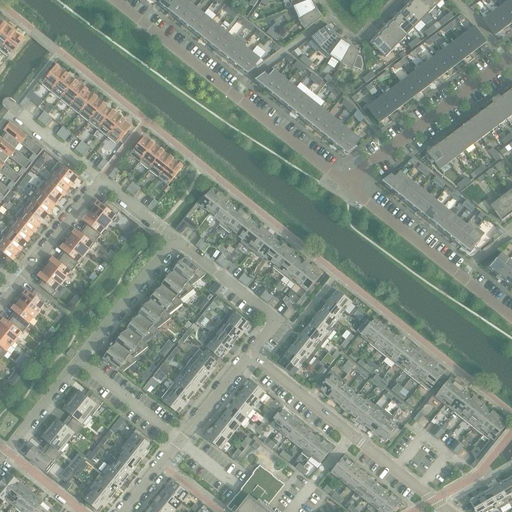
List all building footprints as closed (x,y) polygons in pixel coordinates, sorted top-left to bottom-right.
[(168,11),(176,0),(162,0),(159,4),(164,7),(163,8),(167,11),(168,11)] [(175,18),(176,17),(188,1),(186,0),(176,0),(168,11),(171,14),(175,18)] [(311,1),(311,0),(290,0),(293,8),(294,9),(310,1),(311,1)] [(429,14),(416,1),(415,0),(414,0),(410,5),(411,6),(409,8),(422,21),(429,14)] [(436,6),(429,0),(416,0),(416,1),(429,14),(436,6)] [(184,23),(196,8),(188,1),(176,17),(179,20),(179,21),(183,24),(184,23)] [(299,21),(315,11),(316,10),(313,4),(312,4),(310,1),(294,9),(298,19),(299,21)] [(511,23),(511,7),(508,2),(500,8),(511,24),(511,23)] [(230,15),(233,11),(229,7),(225,11),(230,15)] [(422,21),(409,8),(408,7),(403,12),(404,13),(402,15),(414,28),(422,21)] [(191,31),(192,30),(204,14),(196,8),(184,23),(187,26),(187,27),(191,31)] [(511,24),(500,8),(492,14),(504,30),(511,24)] [(235,19),(238,14),(233,11),(230,15),(235,19)] [(306,31),(321,19),(317,13),(316,13),(315,11),(299,21),(306,31)] [(454,17),(451,13),(446,16),(449,21),(454,17)] [(199,37),(200,36),(212,21),(204,14),(192,30),(195,33),(195,34),(199,37)] [(414,28),(402,15),(401,14),(396,20),(397,20),(394,23),(407,35),(414,28)] [(504,30),(492,14),(484,21),(483,21),(495,36),(504,30)] [(449,21),(446,16),(441,20),(444,25),(449,21)] [(246,28),(249,23),(244,20),(241,24),(246,28)] [(208,43),(220,27),(212,21),(200,36),(204,39),(203,40),(207,43),(208,43)] [(407,35),(394,23),(393,22),(388,27),(389,28),(387,30),(400,43),(407,35)] [(251,32),(254,27),(249,23),(246,28),(251,32)] [(437,30),(434,25),(429,29),(433,33),(437,30)] [(10,30),(5,26),(0,31),(0,46),(1,47),(1,48),(13,32),(13,33),(14,32),(11,29),(10,30)] [(321,49),(333,35),(331,32),(332,32),(327,26),(311,38),(320,48),(321,49)] [(216,49),(228,33),(220,27),(208,43),(212,46),(211,46),(215,50),(216,49)] [(486,43),(476,28),(475,27),(475,28),(475,27),(466,34),(478,49),(486,43)] [(271,37),(275,33),(270,29),(266,33),(271,37)] [(400,43),(387,30),(386,29),(381,34),(382,35),(380,37),(393,50),(400,43)] [(433,33),(429,29),(424,33),(428,37),(433,33)] [(18,37),(13,33),(13,32),(1,48),(1,47),(0,48),(0,51),(7,57),(23,38),(19,36),(18,37)] [(262,41),(265,36),(260,32),(257,37),(262,41)] [(223,56),(224,55),(236,40),(228,33),(216,49),(220,52),(219,53),(223,56)] [(276,41),(279,37),(275,33),(271,37),(276,41)] [(331,57),(341,42),(338,40),(339,39),(334,34),(333,35),(321,49),(330,56),(331,57)] [(478,49),(466,34),(458,40),(470,55),(478,49)] [(393,50),(380,37),(379,36),(374,41),(375,42),(372,45),(385,58),(393,50)] [(232,62),(244,46),(247,43),(238,37),(236,40),(224,55),(227,58),(227,59),(231,63),(232,62)] [(421,42),(418,38),(413,41),(416,46),(421,42)] [(470,55),(458,40),(450,46),(462,61),(470,55)] [(341,64),(349,47),(347,46),(347,44),(341,41),(341,42),(331,57),(341,64)] [(416,46),(413,41),(408,45),(411,49),(416,46)] [(239,69),(240,68),(252,52),(244,46),(232,62),(235,65),(235,66),(239,69)] [(363,64),(361,57),(360,56),(358,55),(359,52),(356,50),(356,49),(350,46),(349,47),(341,64),(353,69),(354,67),(361,69),(363,65),(363,64)] [(462,61),(450,46),(442,52),(453,68),(462,61)] [(255,66),(261,59),(252,52),(240,68),(243,71),(243,72),(246,75),(247,74),(248,74),(257,67),(255,66)] [(407,56),(405,54),(404,52),(399,56),(402,60),(403,59),(407,56)] [(453,68),(442,52),(434,58),(445,74),(453,68)] [(290,63),(294,59),(289,55),(284,58),(284,59),(290,63)] [(305,64),(308,60),(304,56),(300,60),(305,64)] [(445,74),(434,58),(425,65),(437,80),(445,74)] [(310,68),(313,63),(308,60),(305,64),(310,68)] [(298,70),(302,65),(297,62),(294,66),(298,70)] [(38,82),(51,92),(65,74),(59,69),(60,68),(57,65),(54,69),(51,72),(48,70),(38,82)] [(303,74),(307,69),(302,65),(298,70),(303,74)] [(437,80),(425,65),(417,71),(429,86),(437,80)] [(266,89),(278,73),(274,70),(269,77),(265,73),(255,80),(255,81),(260,85),(265,90),(266,89)] [(429,86),(417,71),(409,77),(421,92),(429,86)] [(376,76),(372,72),(368,75),(371,80),(376,76)] [(66,73),(65,74),(51,92),(60,100),(75,82),(75,81),(69,77),(70,76),(66,73)] [(276,98),(276,97),(289,82),(278,73),(266,89),(272,94),(271,95),(276,98)] [(314,82),(318,78),(313,74),(310,79),(314,82)] [(329,83),(332,79),(327,75),(324,79),(329,83)] [(371,80),(368,75),(363,79),(366,83),(371,80)] [(421,92),(409,77),(401,83),(413,99),(421,92)] [(319,86),(322,82),(318,78),(314,82),(319,86)] [(75,80),(75,81),(75,82),(60,100),(70,107),(84,89),(78,84),(79,83),(75,80)] [(284,104),(297,88),(289,82),(276,97),(280,100),(279,101),(284,104)] [(413,99),(401,83),(393,89),(404,105),(413,99)] [(332,93),(336,89),(331,85),(327,89),(332,93)] [(85,88),(84,89),(70,107),(79,115),(94,97),(93,96),(88,92),(88,91),(85,88)] [(292,110),(305,94),(297,88),(284,104),(288,107),(287,107),(291,111),(292,110)] [(337,97),(340,92),(336,89),(332,93),(337,97)] [(404,105),(393,89),(385,96),(396,111),(404,105)] [(511,94),(510,92),(502,98),(511,111),(511,94)] [(299,117),(300,116),(313,101),(305,94),(292,110),(296,113),(295,114),(299,117)] [(36,95),(31,101),(39,107),(44,102),(36,95)] [(79,115),(89,122),(103,104),(97,99),(98,98),(94,95),(93,96),(94,97),(79,115)] [(396,111),(385,96),(376,102),(388,117),(396,111)] [(26,97),(20,105),(24,109),(30,101),(26,97)] [(511,115),(511,111),(502,98),(494,104),(506,120),(511,115)] [(346,108),(350,104),(345,100),(342,104),(346,108)] [(307,124),(308,123),(321,107),(313,101),(300,116),(304,119),(303,120),(307,124)] [(388,117),(376,102),(368,108),(380,123),(388,117)] [(103,103),(103,104),(89,122),(98,130),(112,112),(112,111),(106,107),(107,106),(103,103)] [(351,112),(355,107),(350,104),(346,108),(351,112)] [(506,120),(494,104),(486,111),(498,126),(506,120)] [(316,129),(329,114),(321,107),(308,123),(312,126),(311,127),(316,130),(316,129)] [(113,110),(112,111),(112,112),(98,130),(107,137),(122,119),(121,119),(116,114),(117,113),(113,110)] [(498,126),(486,111),(478,117),(489,132),(498,126)] [(38,120),(42,123),(48,115),(44,112),(38,120)] [(324,136),(337,120),(329,114),(316,129),(320,132),(319,133),(324,136)] [(364,119),(360,114),(355,118),(359,123),(364,119)] [(52,118),(48,115),(42,123),(46,126),(52,118)] [(489,132),(478,117),(470,123),(481,138),(489,132)] [(122,118),(121,119),(122,119),(107,137),(117,145),(131,127),(125,122),(126,121),(122,118)] [(332,142),(345,126),(337,120),(324,136),(328,139),(327,139),(331,143),(332,142)] [(7,133),(2,139),(2,140),(14,149),(19,143),(34,154),(28,161),(32,164),(43,150),(10,123),(4,131),(7,133)] [(481,138),(470,123),(461,129),(473,145),(481,138)] [(340,148),(353,133),(345,126),(332,142),(336,145),(335,146),(339,149),(340,148)] [(57,135),(61,138),(67,130),(63,127),(57,135)] [(375,134),(371,129),(367,133),(371,138),(375,134)] [(473,145),(461,129),(453,135),(465,151),(473,145)] [(71,133),(67,130),(61,138),(65,141),(71,133)] [(356,146),(361,139),(353,133),(340,148),(344,151),(343,152),(347,155),(348,155),(357,148),(356,146)] [(465,151),(453,135),(445,142),(457,157),(465,151)] [(0,160),(3,163),(8,156),(23,168),(18,175),(21,177),(32,164),(28,161),(14,149),(2,140),(2,139),(0,137),(0,160)] [(144,137),(130,155),(140,163),(142,160),(154,145),(155,144),(151,141),(151,142),(144,137)] [(75,150),(79,153),(86,145),(82,142),(75,150)] [(457,157),(445,142),(437,148),(449,163),(457,157)] [(90,148),(86,145),(79,153),(83,156),(90,148)] [(140,163),(149,170),(163,152),(164,153),(165,152),(161,149),(160,150),(154,145),(142,160),(140,163)] [(449,163),(437,148),(428,154),(440,169),(449,163)] [(163,152),(149,170),(158,178),(173,160),(174,159),(170,156),(169,157),(164,153),(163,152)] [(42,156),(38,161),(43,165),(47,160),(42,156)] [(101,171),(108,163),(104,159),(97,167),(101,171)] [(0,172),(12,182),(7,188),(10,191),(21,177),(18,175),(3,163),(0,160),(0,172)] [(179,165),(173,160),(158,178),(168,186),(183,167),(180,164),(179,165)] [(39,170),(43,165),(38,161),(34,166),(39,170)] [(51,172),(54,174),(70,187),(71,188),(74,185),(73,184),(78,177),(59,162),(51,172)] [(115,169),(109,177),(113,180),(119,172),(115,169)] [(394,192),(406,177),(400,172),(395,178),(392,175),(392,174),(382,182),(386,185),(385,186),(391,190),(394,192)] [(27,174),(24,179),(28,183),(32,178),(27,174)] [(54,174),(47,183),(63,196),(64,197),(67,194),(66,193),(70,187),(54,174)] [(401,199),(402,198),(414,183),(406,177),(394,192),(398,195),(398,196),(401,199)] [(25,188),(28,183),(24,179),(20,184),(25,188)] [(44,181),(37,190),(56,205),(56,206),(57,206),(59,203),(58,202),(63,196),(47,183),(44,181)] [(0,194),(1,195),(0,196),(0,203),(3,201),(7,196),(10,191),(7,188),(0,182),(0,194)] [(126,190),(130,194),(137,185),(133,182),(126,190)] [(409,204),(421,189),(414,183),(402,198),(406,201),(405,202),(409,205),(409,204)] [(141,188),(137,185),(130,194),(134,197),(141,188)] [(416,211),(417,210),(429,195),(421,189),(409,204),(413,207),(413,208),(416,211)] [(452,197),(455,193),(451,189),(447,193),(452,197)] [(51,211),(56,206),(56,205),(37,190),(30,199),(49,214),(48,215),(49,215),(52,212),(51,211)] [(200,205),(211,214),(224,197),(219,192),(217,194),(212,190),(207,196),(205,194),(205,193),(175,230),(181,235),(187,228),(196,231),(200,227),(189,219),(200,205)] [(10,191),(7,196),(12,200),(15,195),(10,191)] [(511,213),(511,197),(508,193),(500,199),(511,214),(511,213)] [(424,216),(436,201),(429,195),(417,210),(421,213),(420,214),(424,217),(424,216)] [(8,205),(12,200),(7,196),(3,201),(8,205)] [(230,201),(224,197),(211,214),(221,222),(222,222),(233,207),(228,203),(230,201)] [(30,199),(22,208),(41,223),(41,224),(42,225),(45,221),(44,220),(48,215),(49,214),(30,199)] [(511,214),(500,199),(491,206),(495,212),(502,221),(511,214)] [(158,203),(154,200),(148,208),(152,211),(158,203)] [(96,206),(91,212),(109,226),(112,222),(111,221),(115,216),(116,217),(121,211),(107,201),(103,206),(98,201),(95,206),(96,206)] [(432,222),(444,207),(436,201),(424,216),(428,219),(428,220),(431,223),(432,222)] [(467,209),(470,205),(466,201),(462,205),(467,209)] [(239,212),(233,207),(222,222),(221,222),(219,225),(230,234),(232,231),(246,214),(240,210),(239,212)] [(439,229),(440,228),(452,213),(444,207),(432,222),(436,225),(435,226),(439,229)] [(15,218),(18,220),(34,233),(35,234),(37,230),(36,230),(41,224),(41,223),(22,208),(15,218)] [(88,225),(84,229),(98,240),(102,235),(101,234),(105,229),(106,230),(109,226),(91,212),(87,217),(86,216),(83,221),(88,225)] [(447,234),(459,219),(452,213),(440,228),(443,231),(443,232),(446,235),(447,234)] [(251,218),(246,214),(232,231),(243,239),(255,224),(250,220),(251,218)] [(454,241),(454,240),(467,225),(459,219),(447,234),(451,237),(450,238),(454,241)] [(18,220),(11,229),(27,242),(26,242),(27,243),(30,239),(29,239),(34,233),(18,220)] [(260,229),(255,224),(243,239),(240,242),(252,251),(267,231),(262,227),(260,229)] [(461,247),(462,246),(474,231),(467,225),(454,240),(458,243),(458,244),(461,247)] [(22,248),(26,242),(27,242),(11,229),(8,226),(0,236),(19,251),(20,252),(23,249),(22,248)] [(73,235),(69,240),(87,254),(90,250),(89,249),(93,244),(94,245),(98,240),(84,229),(81,234),(76,229),(72,234),(73,235)] [(127,231),(122,237),(127,241),(132,235),(127,231)] [(273,236),(267,231),(252,251),(263,260),(265,257),(277,242),(271,237),(273,236)] [(474,247),(482,237),(474,231),(462,246),(466,249),(465,250),(470,254),(475,248),(474,247)] [(15,257),(19,251),(0,236),(0,250),(13,261),(16,258),(15,257)] [(195,246),(200,249),(205,243),(201,239),(195,246)] [(65,253),(62,257),(75,268),(79,263),(78,262),(82,257),(83,258),(87,254),(69,240),(65,245),(64,244),(60,249),(65,253)] [(282,246),(277,242),(265,257),(275,265),(289,248),(283,244),(282,246)] [(210,245),(205,243),(200,249),(204,253),(210,245)] [(216,262),(221,267),(226,261),(232,253),(227,250),(221,245),(218,248),(222,255),(216,262)] [(294,253),(289,248),(275,265),(273,268),(284,277),(298,259),(293,255),(294,253)] [(497,274),(509,259),(502,253),(494,263),(493,262),(488,268),(493,272),(494,271),(497,274)] [(51,263),(46,268),(64,282),(67,278),(66,277),(70,272),(71,273),(75,268),(62,257),(58,262),(53,258),(50,262),(51,263)] [(295,285),(297,283),(310,266),(305,261),(303,263),(298,259),(284,277),(295,285)] [(505,280),(511,271),(511,261),(509,259),(497,274),(497,275),(501,278),(501,277),(505,280)] [(173,272),(176,275),(191,287),(192,286),(206,275),(188,260),(184,265),(180,262),(173,272)] [(231,263),(226,261),(221,267),(225,270),(231,263)] [(316,270),(310,266),(297,283),(307,291),(296,305),(286,296),(283,300),(288,309),(283,316),(289,321),(318,284),(317,283),(317,284),(315,283),(320,276),(314,272),(316,270)] [(61,286),(64,282),(46,268),(42,273),(41,273),(38,277),(43,281),(39,286),(53,296),(57,291),(56,290),(60,285),(61,286)] [(93,273),(89,279),(94,282),(98,277),(93,273)] [(239,281),(243,284),(248,278),(245,273),(239,281)] [(195,289),(192,286),(191,287),(176,275),(173,280),(169,277),(161,287),(165,289),(180,301),(195,289)] [(253,280),(248,278),(243,284),(247,287),(253,280)] [(183,303),(180,301),(165,289),(161,294),(157,291),(150,301),(153,304),(154,303),(168,315),(169,315),(183,303)] [(24,296),(20,301),(38,315),(41,311),(40,310),(44,305),(47,308),(52,302),(35,290),(32,294),(27,290),(23,295),(24,296)] [(260,298),(264,301),(269,295),(266,290),(260,298)] [(337,291),(330,300),(344,311),(351,303),(337,291)] [(275,297),(269,295),(264,301),(269,305),(275,297)] [(216,305),(221,298),(218,296),(213,302),(216,305)] [(330,300),(323,308),(338,320),(344,311),(330,300)] [(16,314),(13,318),(27,329),(30,324),(29,323),(33,318),(34,319),(38,315),(20,301),(16,306),(15,305),(11,310),(16,314)] [(172,318),(169,315),(168,315),(154,303),(153,304),(150,308),(146,305),(138,315),(142,318),(157,330),(157,329),(172,318)] [(323,308),(316,317),(331,328),(338,320),(323,308)] [(207,309),(202,315),(206,318),(210,312),(207,309)] [(249,325),(235,313),(231,310),(224,319),(242,334),(249,325)] [(201,324),(206,318),(202,315),(197,322),(201,324)] [(316,317),(310,325),(324,337),(331,328),(316,317)] [(2,324),(0,326),(0,330),(15,343),(19,339),(18,338),(22,333),(23,334),(27,329),(13,318),(9,322),(4,319),(1,323),(2,324)] [(160,332),(157,329),(157,330),(142,318),(138,323),(135,320),(127,330),(130,333),(131,332),(145,344),(146,344),(160,332)] [(236,342),(242,334),(224,319),(218,328),(236,342)] [(367,319),(362,325),(365,328),(370,322),(367,319)] [(361,337),(370,344),(383,327),(375,320),(361,337)] [(310,325),(303,333),(317,345),(324,337),(310,325)] [(360,334),(365,328),(362,325),(357,331),(360,334)] [(392,333),(383,327),(370,344),(378,351),(392,333)] [(190,328),(185,334),(189,337),(194,331),(190,328)] [(229,351),(236,342),(218,328),(211,336),(229,351)] [(0,353),(4,357),(8,352),(7,351),(11,347),(12,347),(15,343),(0,330),(0,353)] [(149,346),(146,344),(145,344),(131,332),(130,333),(127,337),(123,334),(115,344),(119,347),(134,358),(149,346)] [(303,333),(296,342),(311,353),(317,345),(303,333)] [(378,351),(386,358),(400,340),(392,333),(378,351)] [(184,343),(189,337),(185,334),(180,340),(184,343)] [(222,359),(229,351),(211,336),(204,345),(222,359)] [(343,349),(349,342),(346,340),(340,347),(343,349)] [(386,358),(395,364),(409,347),(400,340),(386,358)] [(296,342),(289,350),(304,362),(311,353),(296,342)] [(137,361),(134,358),(119,347),(115,351),(112,349),(104,358),(122,373),(137,361)] [(404,371),(406,369),(406,368),(417,354),(409,347),(395,364),(404,371)] [(163,348),(159,353),(164,357),(168,352),(163,348)] [(176,348),(171,355),(175,357),(180,351),(176,348)] [(75,353),(71,349),(66,355),(71,358),(75,353)] [(293,376),(304,362),(289,350),(278,364),(293,376)] [(16,367),(23,372),(34,358),(30,355),(27,353),(16,367)] [(203,353),(196,361),(211,373),(218,364),(203,353)] [(406,369),(414,375),(426,360),(417,354),(406,368),(406,369)] [(170,363),(175,357),(171,355),(167,361),(170,363)] [(348,358),(354,363),(357,360),(351,355),(348,358)] [(330,366),(335,360),(332,357),(327,364),(330,366)] [(434,367),(426,360),(414,375),(411,378),(420,385),(434,367)] [(196,361),(190,369),(205,381),(211,373),(196,361)] [(341,370),(347,375),(354,366),(348,361),(341,370)] [(356,365),(363,370),(366,366),(360,361),(356,365)] [(164,365),(159,371),(162,373),(167,367),(164,365)] [(372,371),(366,366),(363,370),(369,375),(372,371)] [(353,371),(359,376),(362,373),(356,367),(353,371)] [(443,374),(434,367),(420,385),(429,392),(443,374)] [(324,368),(319,374),(322,377),(327,370),(324,368)] [(190,369),(184,377),(198,389),(205,381),(190,369)] [(157,379),(162,373),(159,371),(154,377),(157,379)] [(150,372),(146,376),(145,375),(142,380),(145,383),(149,378),(148,378),(152,373),(150,372)] [(368,378),(362,373),(359,376),(366,381),(368,378)] [(317,383),(322,377),(319,374),(314,380),(317,383)] [(320,391),(329,398),(341,383),(332,376),(320,391)] [(184,377),(178,385),(177,385),(192,397),(198,389),(184,377)] [(371,383),(376,387),(380,383),(374,379),(371,383)] [(435,397),(445,405),(461,385),(455,381),(454,383),(449,380),(435,397)] [(251,381),(245,390),(259,401),(266,393),(251,381)] [(388,386),(382,381),(380,383),(386,389),(388,386)] [(146,392),(151,386),(148,383),(143,390),(146,392)] [(175,383),(168,391),(186,405),(192,397),(177,385),(178,385),(175,383)] [(329,398),(337,404),(349,389),(341,383),(329,398)] [(383,392),(386,389),(380,383),(376,387),(383,392)] [(466,390),(461,385),(445,405),(454,413),(468,395),(465,392),(466,390)] [(390,392),(397,397),(400,393),(393,388),(390,392)] [(337,404),(345,410),(357,396),(349,389),(337,404)] [(245,390),(238,398),(253,409),(259,401),(245,390)] [(75,394),(70,400),(89,415),(92,417),(104,403),(93,394),(89,399),(79,391),(76,395),(75,394)] [(179,414),(186,405),(168,391),(161,400),(179,414)] [(385,397),(391,402),(394,398),(388,393),(385,397)] [(406,398),(400,393),(397,397),(403,402),(406,398)] [(472,398),(468,395),(454,413),(464,420),(479,400),(474,396),(472,398)] [(345,410),(353,417),(365,402),(364,402),(357,396),(345,410)] [(238,398),(232,406),(246,417),(253,409),(238,398)] [(400,403),(394,398),(391,402),(397,407),(400,403)] [(367,399),(364,402),(365,402),(353,417),(361,423),(373,409),(375,406),(367,399)] [(82,424),(89,415),(70,400),(66,405),(67,406),(64,410),(74,418),(70,423),(81,431),(85,426),(82,424)] [(415,405),(408,400),(405,404),(411,409),(415,405)] [(485,405),(479,400),(464,420),(473,428),(487,410),(483,407),(485,405)] [(408,409),(402,404),(399,408),(405,413),(408,409)] [(232,406),(226,414),(240,425),(246,417),(232,406)] [(361,423),(369,429),(381,415),(373,409),(361,423)] [(272,425),(280,431),(291,417),(283,410),(280,414),(275,420),(272,425)] [(491,413),(487,410),(473,428),(482,435),(498,415),(493,411),(491,413)] [(417,423),(424,414),(420,411),(413,420),(417,423)] [(226,414),(219,422),(234,433),(240,425),(226,414)] [(369,429),(377,436),(389,421),(381,415),(369,429)] [(482,435),(489,441),(480,452),(475,448),(471,453),(476,460),(471,466),(475,469),(504,433),(503,432),(503,433),(501,431),(506,425),(502,422),(503,420),(498,415),(482,435)] [(280,431),(288,438),(299,423),(291,417),(280,431)] [(77,436),(81,431),(70,423),(67,427),(56,419),(53,423),(52,422),(48,427),(67,443),(74,434),(77,436)] [(401,431),(389,421),(377,436),(386,443),(388,440),(391,443),(401,431)] [(219,422),(213,429),(213,430),(227,441),(234,433),(219,422)] [(263,423),(259,427),(264,431),(267,426),(263,423)] [(288,438),(296,444),(307,430),(299,423),(288,438)] [(431,434),(435,437),(442,428),(438,425),(431,434)] [(60,452),(67,443),(48,427),(43,433),(45,434),(41,438),(52,446),(48,450),(59,459),(63,454),(60,452)] [(260,435),(264,431),(259,427),(256,432),(260,435)] [(220,450),(227,441),(213,430),(213,429),(212,428),(205,437),(220,450)] [(445,431),(442,428),(435,437),(438,440),(445,431)] [(136,429),(127,441),(145,456),(152,447),(149,445),(152,441),(136,429)] [(110,430),(105,437),(109,440),(114,433),(110,430)] [(296,444),(304,450),(315,436),(307,430),(296,444)] [(310,459),(312,457),(323,443),(323,442),(315,436),(304,450),(302,453),(310,459)] [(104,446),(109,440),(105,437),(100,443),(104,446)] [(264,443),(268,446),(272,442),(267,438),(264,443)] [(450,449),(453,452),(460,443),(456,440),(450,449)] [(120,449),(124,452),(139,464),(145,456),(127,441),(120,449)] [(261,446),(256,441),(252,446),(258,450),(261,446)] [(324,441),(323,442),(323,443),(312,457),(321,464),(333,448),(324,441)] [(276,445),(272,442),(268,446),(272,450),(276,445)] [(464,446),(460,443),(453,452),(457,455),(464,446)] [(30,450),(25,456),(32,461),(31,462),(38,468),(39,467),(47,473),(59,459),(48,450),(44,455),(34,447),(31,451),(30,450)] [(97,447),(92,453),(96,456),(101,449),(97,447)] [(124,452),(118,460),(132,472),(139,464),(124,452)] [(91,462),(96,456),(92,453),(88,458),(87,459),(91,462)] [(331,472),(340,479),(352,464),(344,457),(331,472)] [(118,460),(112,468),(111,468),(126,479),(132,472),(118,460)] [(85,462),(80,469),(83,471),(88,465),(85,462)] [(296,468),(300,472),(304,468),(299,464),(296,468)] [(353,464),(352,464),(340,479),(348,486),(359,471),(352,465),(353,464)] [(101,473),(105,476),(120,487),(126,479),(111,468),(112,468),(108,465),(101,473)] [(232,508),(232,511),(269,511),(266,509),(285,485),(260,465),(253,474),(230,503),(234,506),(232,508)] [(309,471),(304,468),(300,472),(305,476),(309,471)] [(78,477),(83,471),(80,469),(75,475),(78,477)] [(348,486),(356,492),(367,478),(359,471),(348,486)] [(0,498),(4,501),(5,499),(18,482),(19,483),(19,482),(10,475),(5,481),(4,480),(0,484),(0,486),(0,487),(0,498)] [(105,476),(99,483),(99,484),(113,495),(120,487),(105,476)] [(356,492),(364,498),(375,484),(367,478),(356,492)] [(511,502),(511,486),(508,479),(498,485),(509,504),(511,502)] [(88,489),(92,492),(107,503),(113,495),(99,484),(99,483),(95,480),(88,489)] [(172,481),(165,489),(182,502),(189,494),(172,481)] [(5,499),(13,506),(27,489),(19,483),(18,482),(5,499)] [(64,488),(67,491),(72,485),(68,482),(64,488)] [(364,498),(372,505),(383,490),(375,484),(364,498)] [(500,509),(509,504),(498,485),(489,490),(498,506),(500,509)] [(13,506),(21,511),(22,511),(35,496),(27,489),(13,506)] [(165,489),(159,497),(176,510),(182,502),(165,489)] [(391,497),(383,490),(372,505),(380,511),(392,495),(391,497)] [(489,511),(498,506),(489,490),(480,495),(489,511)] [(99,511),(100,511),(107,503),(92,492),(85,501),(99,511)] [(332,497),(336,500),(340,496),(335,492),(332,497)] [(393,511),(401,502),(392,495),(380,511),(381,511),(393,511)] [(489,511),(480,495),(470,501),(476,511),(489,511)] [(22,511),(36,511),(43,503),(35,496),(22,511)] [(344,499),(340,496),(336,500),(341,504),(344,499)] [(159,497),(153,505),(161,511),(174,511),(176,510),(159,497)] [(49,511),(52,509),(43,503),(36,511),(49,511)]
